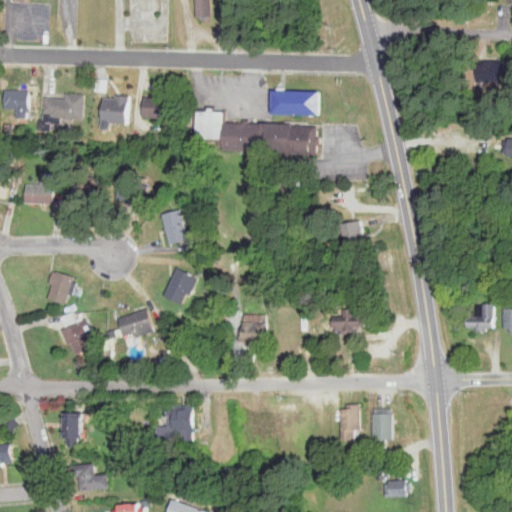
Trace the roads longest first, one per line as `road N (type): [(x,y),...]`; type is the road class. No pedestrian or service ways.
road 1 (primary): [(446,511),(419,259),(360,0)]
road 2 (residential): [(511,375),(0,387)]
road 3 (residential): [(376,61),(0,53)]
road 4 (residential): [(26,387),(0,294),(89,245),(114,254)]
road 5 (residential): [(365,19),(511,37)]
road 6 (residential): [(60,511),(26,387)]
